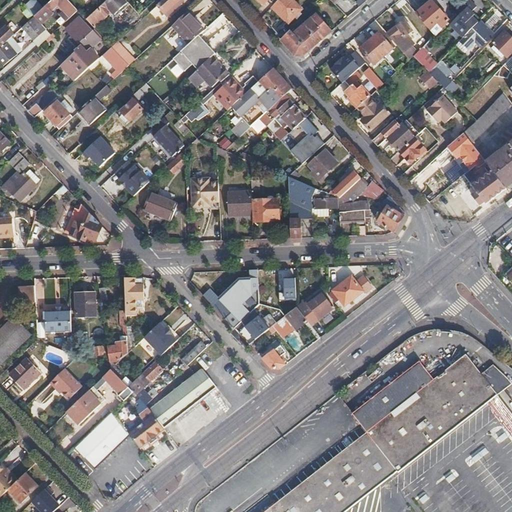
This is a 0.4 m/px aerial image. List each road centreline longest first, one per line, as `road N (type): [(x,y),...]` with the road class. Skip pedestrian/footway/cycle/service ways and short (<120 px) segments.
road 1 (primary): [(161,511),(415,308)]
road 2 (residential): [(149,257),(391,250)]
road 3 (residential): [(0,99),(149,257)]
road 4 (primary): [(438,262),(271,395)]
road 5 (primary): [(271,395),(121,511)]
road 6 (residential): [(149,257),(271,395)]
road 7 (residential): [(298,75),(416,206)]
road 8 (residential): [(0,264),(149,257)]
road 9 (residential): [(0,405),(101,511)]
